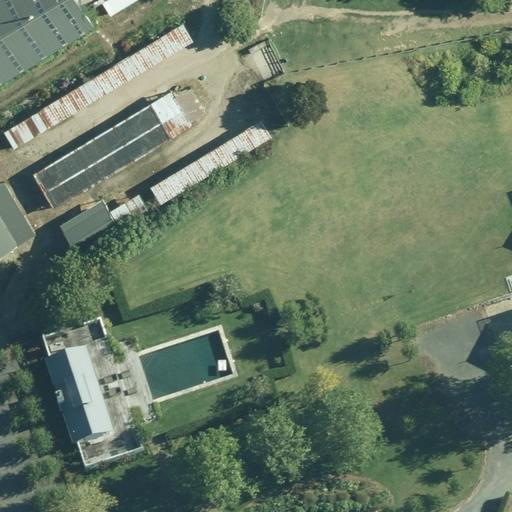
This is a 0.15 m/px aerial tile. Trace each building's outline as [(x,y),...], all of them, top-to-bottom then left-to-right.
[(0,0),(0,80),(89,26),(73,0),(0,0)] [(94,0),(105,16),(131,0),(94,0)] [(0,130),(0,133),(9,149),(190,41),(179,23),(0,130)] [(168,91),(30,174),(51,209),(190,126),(168,91)] [(0,252),(31,234),(0,181),(0,252)] [(100,198),(55,226),(71,252),(116,225),(100,198)] [(110,437),(80,351),(39,365),(51,398),(56,396),(66,424),(59,427),(68,452),(110,437)]
